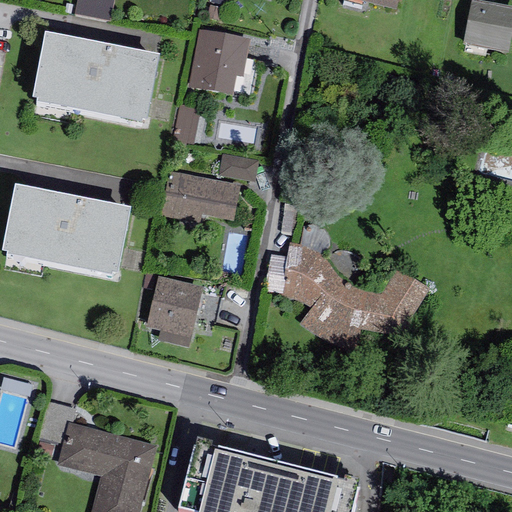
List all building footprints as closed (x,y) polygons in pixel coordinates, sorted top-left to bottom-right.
[(110,0),(76,0),(76,5),(108,11),(110,0)] [(360,0),(396,9),(397,0),(360,0)] [(511,27),(511,7),(474,0),(471,0),(463,43),(507,51),(511,27)] [(159,48),(163,35),(142,29),(138,43),(159,48)] [(249,39),(199,30),(188,88),(231,96),(236,76),(242,77),(249,39)] [(44,31),(31,100),(146,122),(159,53),(44,31)] [(199,108),(179,104),(173,142),(193,145),(199,108)] [(258,161),(222,154),(218,176),(254,183),(258,161)] [(239,184),(169,171),(160,216),(198,223),(199,214),(232,221),(239,184)] [(129,206),(15,184),(2,253),(116,274),(129,206)] [(298,245),(289,243),(285,258),(270,255),(263,294),(288,297),(292,299),(296,299),(303,302),(311,308),(298,325),(308,333),(320,340),(338,349),(355,356),(360,330),(401,338),(429,288),(395,269),(380,294),(376,293),(368,293),(359,291),(351,288),(345,284),(337,278),(329,266),(322,257),(316,252),(305,247),(298,245)] [(155,289),(158,276),(158,274),(145,272),(143,287),(155,289)] [(203,288),(158,276),(155,289),(145,327),(160,331),(190,338),(203,288)] [(188,349),(190,338),(160,331),(157,341),(188,349)] [(138,511),(156,446),(68,423),(57,465),(100,477),(90,511),(138,511)] [(216,441),(196,436),(178,508),(192,511),(352,511),(359,488),(356,487),(358,479),(346,475),(345,479),(215,445),(216,441)]
